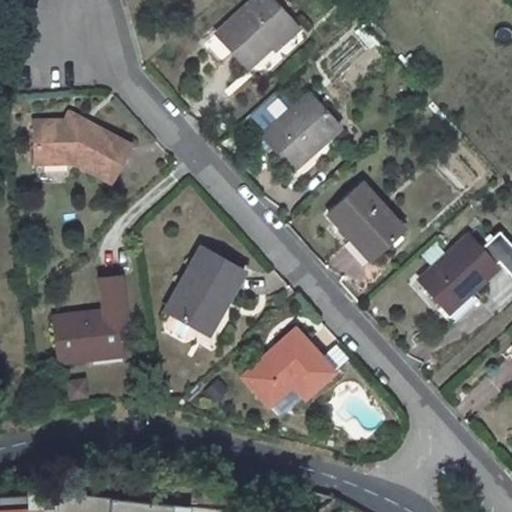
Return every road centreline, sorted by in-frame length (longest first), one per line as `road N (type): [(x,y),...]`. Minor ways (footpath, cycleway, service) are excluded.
road 1 (residential): [(78,27),(425,405)]
road 2 (residential): [(0,450),(49,437),(149,432),(290,461),(395,503)]
road 3 (residential): [(425,405),(511,499)]
